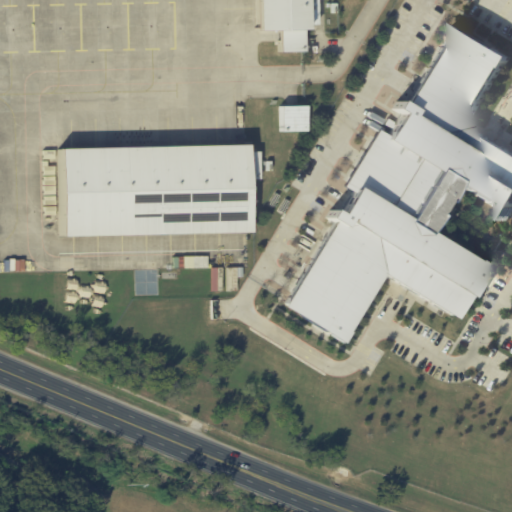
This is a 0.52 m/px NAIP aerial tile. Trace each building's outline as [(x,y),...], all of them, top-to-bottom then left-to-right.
[(312,0),(313,28),(305,29),(305,33),(300,33),(300,55),(276,56),(275,34),(255,34),(254,0),(312,0)] [(511,51),(511,69),(478,126),(511,146),(511,214),(463,185),(432,235),(485,267),(480,276),(483,278),(479,284),(480,285),(473,295),(470,294),(457,316),(453,313),(451,315),(386,275),(351,333),(352,334),(346,345),(286,308),(339,222),(335,220),(340,212),(343,214),(348,206),(350,207),(359,192),(349,187),(382,133),(390,138),(394,130),(396,132),(408,112),(403,109),(407,102),(411,104),(462,20),(511,51)] [(279,132),(279,107),(304,107),(304,132),(279,132)] [(245,151),(255,151),(255,178),(246,178),(247,232),(59,236),(57,148),(244,144),(245,151)] [(511,431),(511,432),(510,423),(503,423),(502,412),(511,411),(511,431)]
